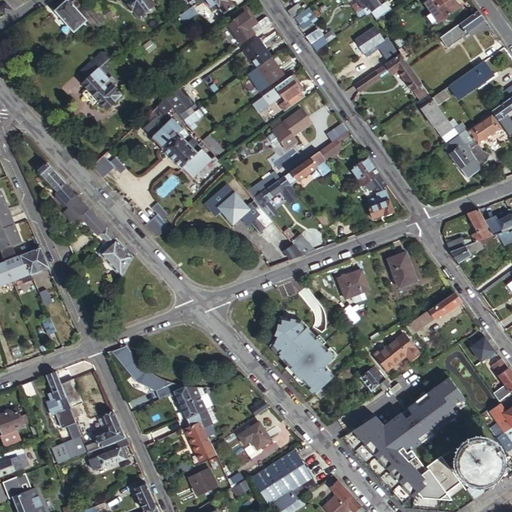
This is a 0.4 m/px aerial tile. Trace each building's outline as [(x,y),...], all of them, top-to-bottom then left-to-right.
[(96,27),(99,25),(98,24),(87,11),(77,0),(59,0),(64,5),(56,13),(75,34),(89,21),(96,27)] [(125,0),(138,17),(154,6),(150,0),(141,0),(125,0)] [(197,2),(195,0),(187,0),(183,3),(187,10),(193,6),(197,2)] [(211,0),(219,11),(222,9),(224,12),(233,6),(229,0),(211,0)] [(357,0),(363,0),(371,11),(380,5),(377,0),(356,0),(357,0)] [(366,14),(371,11),(363,0),(357,0),(366,14)] [(429,0),(424,0),(422,2),(428,12),(435,22),(457,8),(452,0),(446,0),(435,8),(429,0)] [(429,0),(435,8),(446,0),(429,0)] [(0,12),(3,16),(13,10),(6,2),(0,7),(0,12)] [(299,2),(286,10),(292,18),(304,10),(299,2)] [(371,11),(377,20),(390,10),(385,2),(380,5),(371,11)] [(239,10),(242,14),(248,9),(245,5),(239,10)] [(92,6),(87,11),(98,24),(104,18),(92,6)] [(193,6),(187,10),(182,13),(178,16),(182,23),(197,12),(193,6)] [(227,24),(241,43),(270,22),(266,15),(255,22),(252,18),(254,17),(248,9),(242,14),(227,24)] [(477,9),(439,37),(447,48),(462,37),(461,36),(484,19),(477,9)] [(435,22),(428,12),(423,15),(430,25),(435,22)] [(383,39),(375,26),(356,39),(364,52),(377,43),(379,46),(384,53),(393,47),(386,37),(383,39)] [(330,32),(311,44),(315,51),(334,38),(330,32)] [(257,66),(272,56),(259,38),(245,48),(257,66)] [(363,57),(379,46),(377,43),(364,52),(356,39),(352,42),(363,57)] [(407,63),(397,48),(350,81),(356,88),(386,67),(388,70),(394,67),(411,91),(412,90),(421,83),(413,72),(407,63)] [(410,55),(405,48),(401,51),(406,58),(410,55)] [(473,58),(477,65),(482,62),(490,56),(485,49),(473,58)] [(100,101),(106,108),(122,93),(113,84),(116,82),(111,77),(108,79),(98,68),(109,58),(102,50),(89,62),(96,69),(82,82),(89,89),(82,97),(93,108),(100,101)] [(270,84),(285,74),(272,56),(257,66),(245,75),(252,84),(264,75),(270,84)] [(407,63),(413,72),(418,68),(412,60),(407,63)] [(431,97),(437,105),(439,103),(443,108),(455,100),(451,95),(453,94),(457,100),(492,75),(482,62),(477,65),(431,97)] [(295,77),(293,74),(261,96),(264,101),(277,92),(284,101),(279,105),(283,112),(306,96),(302,91),(304,90),(295,76),(295,77)] [(419,100),(429,94),(421,83),(412,90),(419,100)] [(176,89),(164,99),(171,107),(178,116),(190,107),(176,89)] [(437,105),(431,97),(429,94),(419,100),(417,102),(422,108),(420,110),(440,139),(454,129),(453,128),(437,105)] [(511,95),(490,112),(496,121),(511,109),(511,95)] [(171,107),(164,99),(154,107),(162,116),(171,107)] [(154,107),(151,110),(164,124),(167,121),(162,116),(154,107)] [(201,107),(182,120),(186,124),(197,136),(201,133),(192,122),(205,113),(201,107)] [(299,107),(282,119),(282,120),(292,135),(310,122),(299,107)] [(476,124),(475,122),(469,126),(457,135),(458,135),(480,167),(486,163),(491,156),(482,152),(477,146),(500,129),(489,115),(476,124)] [(181,129),(171,118),(167,121),(164,124),(151,136),(198,187),(200,184),(206,191),(227,171),(216,158),(200,139),(197,136),(186,124),(181,129)] [(292,135),(282,120),(271,128),(284,147),(295,139),(292,135)] [(454,129),(457,135),(469,126),(465,121),(453,128),(454,129)] [(347,130),(347,129),(342,122),(329,131),(334,139),(347,130)] [(201,133),(197,136),(200,139),(207,134),(214,129),(212,126),(201,133)] [(454,129),(440,139),(444,144),(457,135),(454,129)] [(348,136),(347,130),(334,139),(338,143),(340,143),(348,136)] [(207,134),(200,139),(216,158),(223,153),(207,134)] [(467,180),(482,169),(480,167),(458,135),(443,147),(467,180)] [(333,150),(341,145),(340,143),(338,143),(334,139),(328,143),(333,150)] [(324,159),(335,152),(334,152),(333,150),(328,143),(318,150),(324,159)] [(296,179),(324,159),(318,150),(303,160),(283,175),(288,183),(295,178),(296,179)] [(112,152),(105,158),(109,162),(115,156),(112,152)] [(105,158),(103,155),(90,167),(101,179),(114,167),(109,162),(105,158)] [(115,156),(109,162),(114,167),(120,174),(126,168),(115,156)] [(364,184),(379,174),(367,157),(360,162),(358,160),(355,163),(356,164),(350,169),(357,178),(363,185),(364,184)] [(65,183),(46,163),(37,171),(56,192),(65,183)] [(379,174),(364,184),(368,191),(372,188),(374,190),(376,194),(377,196),(367,200),(370,207),(368,208),(368,209),(366,209),(371,221),(381,217),(383,218),(392,215),(392,213),(393,213),(385,194),(390,190),(379,174)] [(288,183),(283,175),(251,198),(252,198),(268,217),(276,212),(267,200),(266,201),(265,199),(288,183)] [(363,185),(357,178),(352,182),(357,189),(363,185)] [(75,194),(65,183),(56,192),(55,194),(55,198),(61,204),(66,203),(70,207),(67,210),(64,213),(73,221),(79,217),(66,202),(75,194)] [(268,217),(252,198),(244,205),(225,183),(203,203),(213,214),(219,209),(225,216),(227,214),(231,219),(235,215),(237,217),(238,215),(245,223),(248,221),(258,232),(271,220),(268,217)] [(0,222),(11,218),(8,210),(7,211),(3,202),(5,201),(1,192),(0,192),(0,222)] [(88,208),(75,194),(66,202),(79,217),(88,208)] [(156,213),(161,218),(167,213),(156,201),(150,207),(156,213)] [(131,256),(88,208),(79,217),(67,231),(72,235),(83,224),(88,229),(91,226),(107,243),(96,253),(119,280),(120,277),(121,273),(125,265),(128,261),(131,256)] [(324,209),(313,216),(322,228),(333,221),(324,209)] [(478,241),(494,236),(486,224),(477,210),(467,214),(477,233),(472,236),(475,242),(478,241)] [(156,213),(143,224),(153,235),(158,232),(163,230),(170,227),(164,222),(163,221),(161,218),(156,213)] [(170,216),(167,213),(161,218),(163,221),(164,222),(170,216)] [(227,214),(225,216),(231,222),(237,217),(235,215),(231,219),(227,214)] [(511,215),(498,221),(497,220),(490,223),(494,233),(511,226),(511,215)] [(11,218),(0,222),(0,251),(21,244),(17,233),(15,234),(13,227),(14,226),(11,218)] [(494,236),(495,236),(497,235),(499,234),(505,232),(511,230),(511,226),(494,233),(490,223),(486,224),(494,236)] [(300,235),(291,243),(300,253),(309,245),(300,235)] [(461,237),(445,243),(449,251),(471,244),(469,240),(463,242),(461,237)] [(483,246),(488,252),(499,244),(495,238),(483,246)] [(475,242),(471,244),(449,251),(457,263),(473,254),(482,249),(478,241),(475,242)] [(281,252),(289,260),(302,255),(300,253),(291,243),(281,252)] [(20,256),(24,266),(28,265),(32,274),(49,268),(40,248),(20,256)] [(398,288),(416,280),(405,252),(386,259),(398,288)] [(474,256),(473,254),(457,263),(458,265),(474,256)] [(20,256),(4,262),(12,283),(16,281),(18,285),(33,278),(32,274),(28,265),(24,266),(20,256)] [(4,262),(0,264),(0,287),(12,283),(4,262)] [(368,289),(360,269),(336,279),(343,298),(350,296),(352,302),(355,303),(365,299),(363,291),(368,289)] [(39,293),(44,305),(51,303),(46,290),(39,293)] [(435,319),(461,301),(454,292),(417,317),(423,326),(434,318),(435,319)] [(350,322),(356,317),(347,305),(341,310),(350,322)] [(307,340),(317,343),(318,343),(322,324),(312,322),(312,319),(302,317),(302,318),(294,316),(292,325),(291,325),(287,340),(290,341),(288,344),(302,358),(313,346),(307,341),(307,340)] [(417,317),(405,325),(412,334),(423,326),(417,317)] [(47,335),(55,332),(49,318),(41,321),(47,335)] [(420,354),(404,334),(382,351),(380,349),(374,354),(387,369),(406,354),(412,360),(420,354)] [(127,350),(124,345),(111,351),(136,381),(154,390),(168,384),(166,383),(163,382),(157,379),(146,371),(141,367),(136,362),(133,359),(127,350)] [(370,361),(365,354),(360,359),(366,365),(370,361)] [(490,366),(510,392),(511,390),(511,374),(501,358),(490,366)] [(389,383),(373,364),(358,377),(371,391),(379,385),(383,388),(389,383)] [(55,371),(46,374),(60,411),(61,411),(69,408),(68,405),(60,384),(55,371)] [(457,411),(470,403),(451,378),(414,406),(385,427),(409,455),(462,418),(457,411)] [(69,408),(71,413),(74,420),(87,415),(74,379),(60,384),(68,405),(69,408)] [(178,387),(168,384),(188,426),(198,421),(182,388),(178,387)] [(323,402),(333,394),(324,384),(315,393),(323,402)] [(133,391),(139,403),(151,398),(141,387),(133,391)] [(184,388),(182,388),(198,421),(206,437),(215,432),(211,426),(213,425),(205,409),(209,408),(211,406),(206,397),(203,395),(203,396),(199,398),(195,389),(193,389),(184,388)] [(199,389),(195,389),(199,398),(203,396),(199,389)] [(249,408),(253,415),(268,405),(263,399),(249,408)] [(503,433),(511,426),(511,407),(505,413),(499,404),(488,411),(503,433)] [(15,408),(0,413),(0,429),(2,435),(23,427),(22,425),(29,422),(26,413),(19,416),(15,408)] [(69,408),(61,411),(63,416),(71,413),(69,408)] [(205,409),(213,425),(216,423),(209,408),(205,409)] [(84,447),(86,453),(126,440),(114,413),(103,417),(109,432),(107,433),(104,431),(98,433),(97,438),(98,442),(84,447)] [(407,503),(454,505),(449,494),(461,485),(444,459),(425,472),(409,455),(385,427),(377,417),(345,432),(407,503)] [(213,453),(206,437),(198,421),(188,426),(184,427),(190,438),(192,437),(198,450),(196,451),(200,459),(213,453)] [(249,439),(255,449),(269,440),(257,421),(243,430),(249,439)] [(29,425),(33,434),(38,432),(35,423),(29,425)] [(511,426),(503,433),(495,439),(500,446),(509,440),(511,444),(511,426)] [(243,430),(236,434),(242,443),(249,439),(243,430)] [(192,437),(190,438),(196,451),(198,450),(192,437)] [(78,438),(51,447),(56,462),(84,453),(78,438)] [(126,440),(86,453),(86,454),(92,472),(128,458),(124,449),(129,447),(126,440)] [(511,444),(509,440),(500,446),(506,453),(511,448),(511,444)] [(471,476),(474,477),(477,477),(479,478),(483,477),(488,476),(492,473),(495,469),(497,464),(497,460),(497,456),(495,451),(491,447),(487,444),(483,443),(480,443),(477,443),(474,444),(470,446),(466,449),(463,454),(462,459),(463,463),(464,468),(467,472),(469,474),(471,476)] [(21,447),(0,455),(0,476),(28,466),(21,447)] [(264,500),(306,475),(291,449),(283,454),(283,455),(250,475),(264,500)] [(220,466),(215,455),(208,459),(212,469),(220,466)] [(168,480),(188,469),(185,462),(164,474),(168,480)] [(197,497),(215,488),(206,470),(188,478),(197,497)] [(239,472),(227,480),(230,487),(242,479),(239,472)] [(306,475),(264,500),(271,511),(276,511),(297,497),(313,486),(306,475)] [(352,511),(362,511),(364,510),(336,479),(329,486),(336,493),(347,506),(344,508),(346,511),(349,508),(350,509),(352,511)] [(233,489),(238,498),(253,489),(247,480),(233,489)] [(143,511),(144,511),(155,507),(145,484),(134,489),(143,511)] [(11,497),(17,511),(44,511),(35,488),(11,497)] [(347,506),(336,493),(322,506),(327,511),(346,511),(350,509),(349,508),(346,511),(344,508),(347,506)] [(290,511),(302,503),(297,497),(276,511),(290,511)] [(79,511),(104,511),(101,503),(79,511)]
